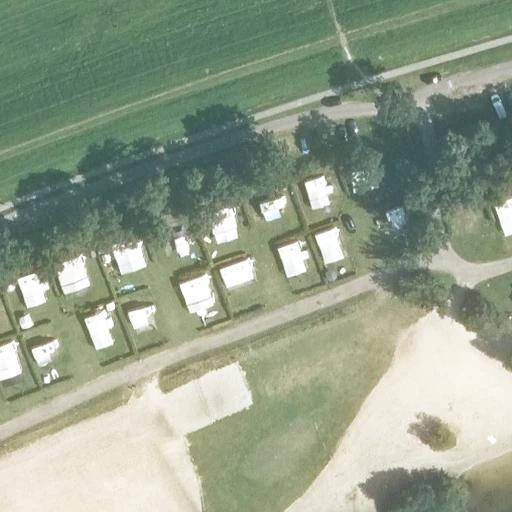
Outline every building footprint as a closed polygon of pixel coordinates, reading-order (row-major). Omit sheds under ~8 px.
[(365,181),(366,180),(361,166),(341,173),(352,204),(371,197),(365,181)] [(298,189),(301,208),(321,206),(318,186),(298,189)] [(265,198),(249,202),(255,229),(272,225),(265,198)] [(377,207),(384,224),(404,217),(397,199),(377,207)] [(229,202),(204,209),(212,242),(238,235),(229,202)] [(273,241),(277,256),(299,250),(295,236),(273,241)] [(212,266),(218,285),(234,280),(228,261),(212,266)] [(178,275),(183,298),(199,295),(195,271),(178,275)] [(11,282),(19,301),(38,293),(30,274),(11,282)] [(134,295),(118,298),(122,317),(138,313),(134,295)] [(107,301),(84,309),(90,327),(113,319),(107,301)] [(43,336),(23,345),(32,364),(51,355),(43,336)] [(0,374),(2,377),(23,368),(12,343),(0,348),(0,374)]
